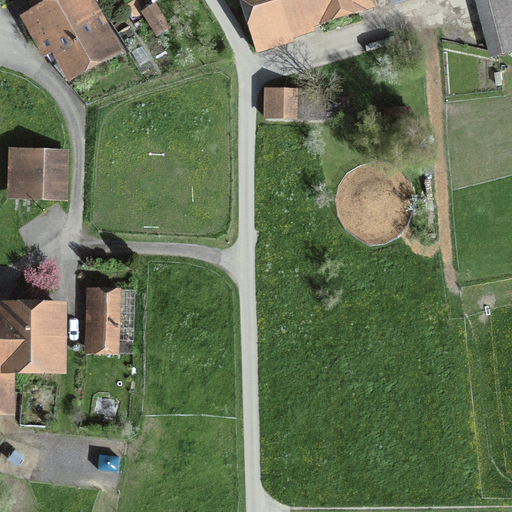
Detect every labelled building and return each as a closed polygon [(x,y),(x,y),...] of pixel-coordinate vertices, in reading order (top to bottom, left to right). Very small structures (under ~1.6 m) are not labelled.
[(84,0),(57,0),(19,23),(61,93),(120,58),(84,0)] [(231,0),(251,62),(323,41),(320,33),(374,17),(369,0),(231,0)] [(386,0),(390,12),(429,0),(386,0)] [(511,0),(483,0),(472,3),(488,66),(511,60),(511,0)] [(295,96),(261,95),(261,127),(294,128),(295,96)] [(411,116),(383,118),(385,148),(413,145),(411,116)] [(69,156),(7,155),(6,208),(68,209),(69,156)] [(120,296),(85,295),(83,361),(118,362),(120,296)] [(65,308),(0,308),(0,421),(10,421),(11,382),(67,382),(65,308)]
